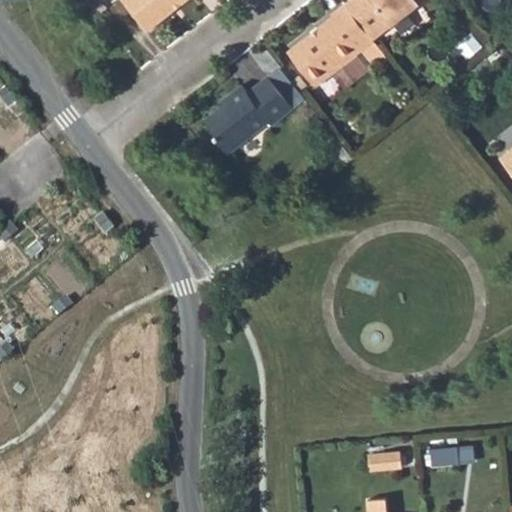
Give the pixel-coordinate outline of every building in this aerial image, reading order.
[(126,0),(150,33),(191,0),(126,0)] [(379,37),(396,23),(425,0),(350,0),(351,1),(379,37)] [(363,50),(379,37),(351,1),(338,11),(340,14),(297,49),(322,82),(339,69),(363,50)] [(375,66),(363,50),(339,69),(352,85),(375,66)] [(223,133),(234,147),(275,114),(277,118),(297,102),(272,69),(255,82),(250,76),(228,94),(233,99),(216,113),(228,129),(223,133)] [(511,139),(497,151),(511,169),(511,139)] [(458,445),(430,447),(432,465),(459,462),(458,445)] [(400,450),(368,453),(369,468),(402,465),(400,450)]
